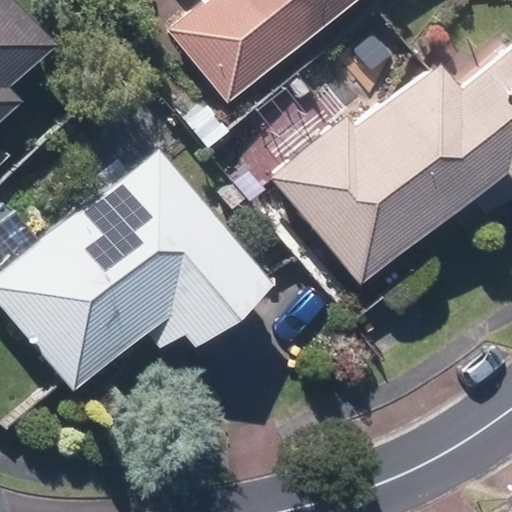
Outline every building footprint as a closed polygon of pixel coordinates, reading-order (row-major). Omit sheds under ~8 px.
[(192,0),(156,31),(218,105),(342,0),(192,0)] [(0,102),(6,97),(0,91),(0,77),(38,41),(0,1),(0,102)] [(345,283),(451,195),(471,217),(472,220),(511,186),(511,175),(510,172),(511,170),(511,53),(496,34),(435,86),(416,62),(340,126),(331,116),(258,178),(345,283)] [(176,118),(197,145),(218,127),(197,100),(176,118)] [(135,143),(28,238),(2,208),(0,209),(0,315),(62,386),(131,327),(147,345),(166,329),(177,341),(252,276),(135,143)]
